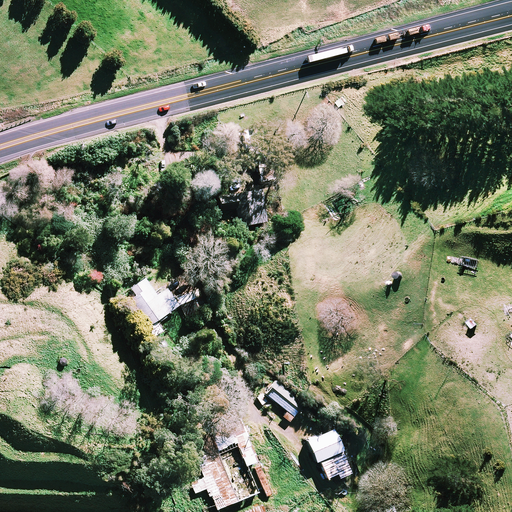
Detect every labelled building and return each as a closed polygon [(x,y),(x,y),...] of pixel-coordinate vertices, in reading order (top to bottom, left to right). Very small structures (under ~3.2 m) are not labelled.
[(342,97),(334,102),(339,108),(347,103),(342,97)] [(267,223),(261,190),(216,198),(219,212),(235,209),(238,228),(267,223)] [(155,296),(144,280),(130,289),(135,297),(129,301),(154,338),(162,332),(156,322),(176,308),(164,290),(155,296)] [(199,287),(176,299),(188,320),(211,307),(199,287)] [(164,340),(155,346),(159,352),(168,346),(164,340)] [(266,386),(261,392),(255,398),(262,406),(270,399),(293,417),(303,404),(276,382),(270,389),(266,386)] [(255,463),(237,417),(187,437),(203,478),(190,483),(195,494),(207,489),(216,510),(257,494),(246,467),(255,463)] [(334,434),(333,431),(305,442),(314,464),(318,462),(325,480),(337,475),(338,479),(350,474),(349,472),(355,469),(353,464),(355,461),(357,459),(358,456),(359,453),(359,450),(359,447),(358,444),(357,441),(355,439),(353,436),(350,435),(348,433),(345,432),(341,432),(338,432),(335,433),(334,434)]
